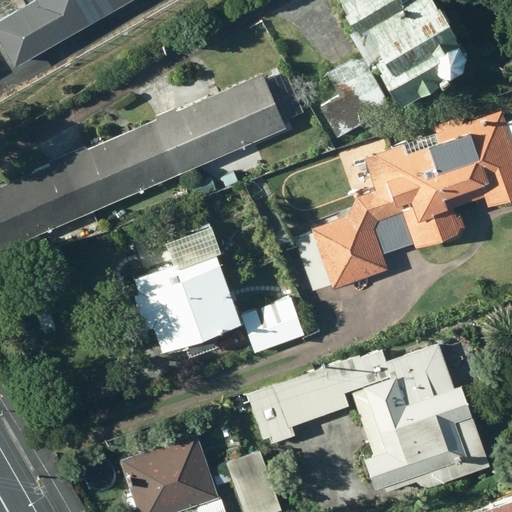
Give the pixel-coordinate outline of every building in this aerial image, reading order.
[(23,0),(0,13),(0,34),(14,60),(118,0),(23,0)] [(377,48),(401,90),(450,61),(462,54),(467,41),(461,30),(441,0),(348,0),(362,22),(372,15),(388,41),(377,48)] [(167,109),(190,163),(286,122),(262,68),(167,109)] [(333,276),(334,279),(384,262),(378,248),(414,236),(416,240),(463,223),(458,209),(454,211),(450,198),(485,185),(488,195),(506,189),(511,192),(511,132),(502,103),(462,116),(461,111),(434,119),(437,126),(435,127),(437,131),(404,142),(403,136),(363,150),(375,185),(355,192),(347,210),(311,224),(312,228),(294,235),(312,285),(333,276)] [(72,150),(95,204),(190,163),(167,109),(72,150)] [(0,181),(0,244),(95,204),(72,150),(0,181)] [(287,224),(269,231),(274,242),(292,236),(287,224)] [(155,343),(240,312),(214,239),(210,241),(206,232),(181,241),(179,237),(168,242),(173,253),(134,268),(139,280),(133,282),(155,343)] [(283,305),(244,319),(254,344),(292,330),(283,305)] [(454,382),(438,337),(386,355),(381,343),(245,391),(260,433),(269,430),(271,436),(292,428),(289,419),(348,399),(343,387),(351,384),(374,448),(365,451),(375,481),(384,479),(386,485),(416,473),(420,483),(489,458),(471,409),(460,380),(454,382)] [(154,511),(216,492),(195,428),(121,452),(140,511),(154,511)] [(261,447),(225,459),(243,511),(254,511),(281,503),(261,447)] [(225,462),(210,467),(215,482),(230,477),(225,462)] [(511,511),(511,489),(441,511),(511,511)] [(229,511),(222,495),(187,510),(187,511),(229,511)]
